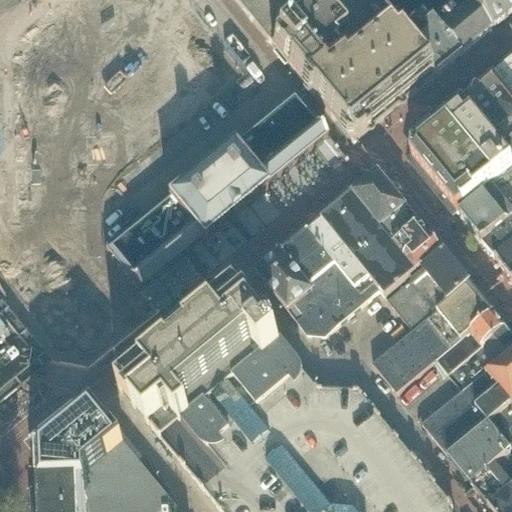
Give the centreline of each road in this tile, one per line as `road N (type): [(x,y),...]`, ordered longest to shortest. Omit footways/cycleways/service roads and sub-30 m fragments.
road 1 (residential): [(7,206),(1,57),(12,31),(47,0)]
road 2 (residential): [(0,474),(118,365)]
road 3 (residential): [(118,365),(220,483)]
